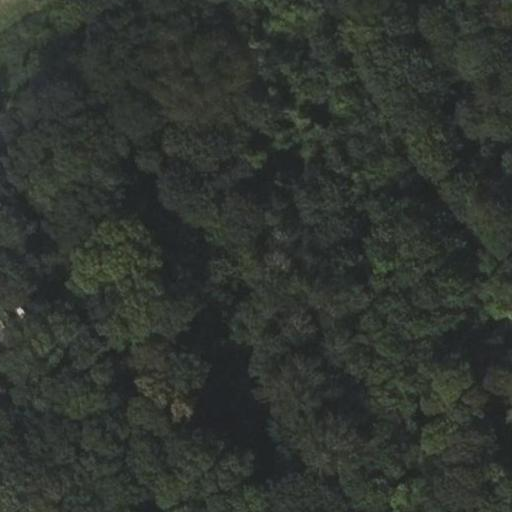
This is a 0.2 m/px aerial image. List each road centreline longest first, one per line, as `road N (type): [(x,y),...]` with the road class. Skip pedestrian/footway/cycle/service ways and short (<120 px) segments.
road 1 (track): [(381,511),(511,280)]
road 2 (residential): [(158,0),(0,145)]
